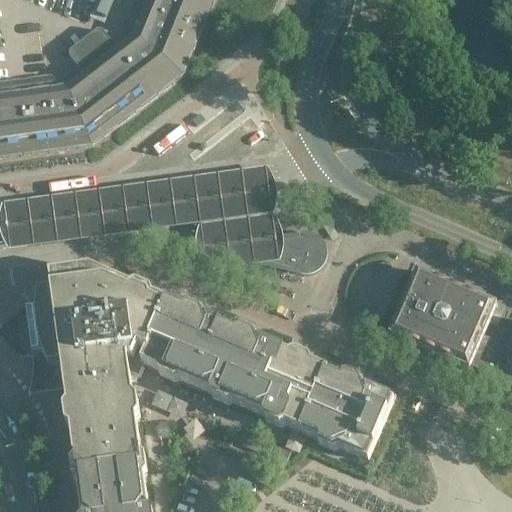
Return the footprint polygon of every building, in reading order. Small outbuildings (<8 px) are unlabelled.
[(0,159),(92,147),(183,76),(214,0),(136,0),(128,21),(126,21),(122,30),(110,41),(103,32),(98,32),(70,53),(69,58),(75,66),(62,76),(0,84),(0,159)] [(35,0),(31,10),(63,23),(69,9),(53,3),(54,0),(35,0)] [(266,171),(3,207),(1,210),(0,213),(0,233),(1,237),(3,243),(6,249),(9,253),(273,217),(275,213),(276,208),(277,200),(276,191),(274,184),(272,178),(268,172),(266,171)] [(273,219),(199,229),(198,234),(196,239),(196,244),(196,249),(196,254),(197,260),(200,266),(202,270),(205,275),(280,265),(281,262),(283,256),(284,248),(283,240),(282,235),(280,228),(276,223),(273,219)] [(309,234),(303,234),(256,241),(254,247),(222,252),(221,258),(292,275),(301,277),(303,277),(306,277),(308,277),(312,276),(315,275),(317,274),(320,271),(321,270),(323,269),(324,267),(325,264),(326,262),(327,260),(327,258),(327,257),(327,255),(327,252),(327,250),(326,247),(325,246),(324,244),(322,242),(321,240),(320,239),(318,238),(316,237),(315,236),(312,235),(309,234)] [(339,450),(368,462),(396,398),(381,392),(380,395),(365,389),(363,384),(348,377),(343,379),(312,366),(310,361),(295,354),(290,357),(259,343),(257,338),(242,332),(237,334),(206,320),(204,315),(189,309),(184,311),(101,276),(93,272),(93,270),(49,276),(50,283),(51,290),(37,292),(36,307),(26,309),(32,354),(34,353),(42,352),(48,366),(52,365),(59,379),(63,378),(65,391),(65,392),(68,408),(64,412),(66,428),(71,432),(75,465),(72,469),(74,486),(79,489),(81,511),(148,511),(144,480),(148,475),(146,459),(141,456),(137,423),(140,418),(138,402),(133,399),(131,384),(136,383),(143,366),(158,372),(160,377),(175,384),(180,381),(211,395),(213,400),(228,406),(233,404),(264,417),(266,423),(281,429),(286,427),(316,440),(319,445),(333,452),(339,450)] [(417,273),(410,288),(389,337),(469,372),(471,367),(493,376),(491,380),(511,388),(511,342),(500,337),(497,345),(483,339),(497,307),(417,273)] [(34,353),(32,354),(32,362),(33,369),(32,377),(31,384),(29,395),(29,396),(29,397),(30,397),(31,396),(65,392),(65,391),(54,392),(52,381),(59,379),(52,365),(48,366),(35,367),(34,353)]
